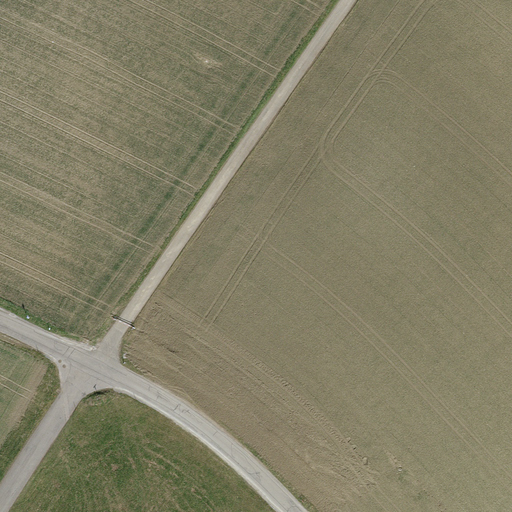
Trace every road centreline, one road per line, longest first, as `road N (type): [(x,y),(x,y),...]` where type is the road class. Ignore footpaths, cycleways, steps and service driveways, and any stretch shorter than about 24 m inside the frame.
road 1 (unclassified): [(344,0),(98,360)]
road 2 (unclassified): [(98,360),(255,463),(303,511)]
road 3 (unclassified): [(98,360),(0,499)]
